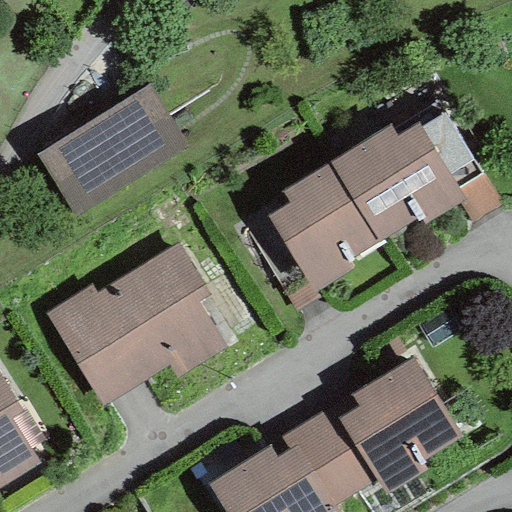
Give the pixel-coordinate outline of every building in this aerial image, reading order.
[(148,82),(39,149),(75,207),(184,139),(148,82)] [(390,123),(327,163),(377,243),(417,217),(422,225),(456,203),(469,223),(500,203),(442,112),(418,127),(416,123),(398,135),(390,123)] [(377,243),(327,163),(280,193),(287,204),(267,217),(314,292),(352,269),(347,261),(377,243)] [(90,285),(44,314),(103,407),(169,366),(176,379),(225,348),(195,302),(208,294),(176,244),(96,294),(90,285)] [(357,420),(334,433),(372,498),(380,511),(389,511),(428,489),(422,479),(462,455),(412,371),(350,408),(357,420)] [(0,486),(38,463),(29,448),(42,439),(24,410),(21,411),(0,377),(0,486)] [(328,424),(207,496),(216,511),(347,511),(372,498),(334,433),(328,424)]
